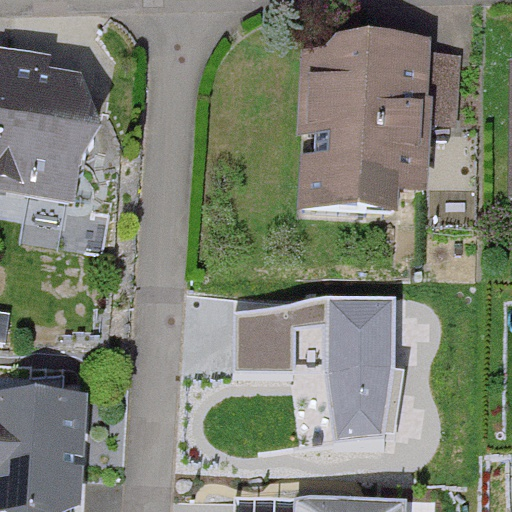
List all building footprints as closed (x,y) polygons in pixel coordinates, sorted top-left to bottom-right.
[(431,51),(432,37),(302,30),(296,135),(302,135),(298,206),(398,212),(399,188),(427,190),(431,122),(457,123),(460,52),(431,51)] [(0,104),(9,47),(0,45),(0,104)] [(53,53),(9,47),(0,104),(0,188),(75,201),(82,153),(102,124),(83,72),(51,66),(53,53)] [(295,329),(328,324),(329,295),(286,305),(236,311),(236,371),(294,369),(295,329)] [(394,298),(329,295),(328,324),(327,372),(336,439),(384,436),(385,431),(394,368),(394,298)] [(10,311),(0,310),(0,341),(5,342),(10,311)] [(404,369),(394,368),(385,431),(395,433),(404,369)] [(37,382),(0,388),(0,510),(5,510),(8,511),(62,511),(81,505),(88,393),(37,382)] [(406,511),(407,499),(294,495),(294,499),(293,511),(406,511)] [(235,496),(233,511),(293,511),(294,499),(235,496)]
